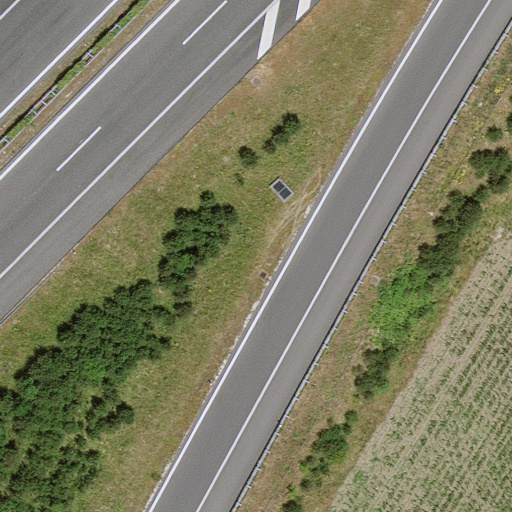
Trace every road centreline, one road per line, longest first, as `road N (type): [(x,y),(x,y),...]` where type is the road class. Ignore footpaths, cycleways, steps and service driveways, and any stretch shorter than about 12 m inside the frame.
road 1 (motorway): [(178,511),(468,0)]
road 2 (motorway): [(0,233),(228,0)]
